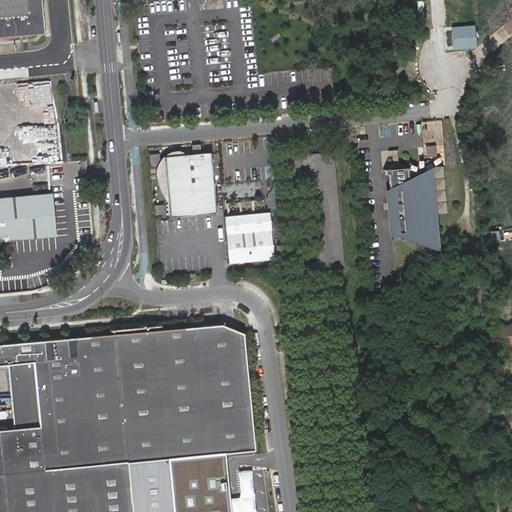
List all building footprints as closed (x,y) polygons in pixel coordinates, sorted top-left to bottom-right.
[(0,0),(0,25),(1,37),(41,33),(47,25),(44,0),(0,0)] [(222,0),(206,0),(208,9),(224,7),(222,0)] [(472,45),(471,30),(454,31),(455,46),(472,45)] [(163,156),(184,154),(181,151),(178,150),(173,150),(170,151),(164,154),(162,156),(158,160),(155,166),(155,169),(155,175),(158,188),(164,199),(168,204),(163,156)] [(211,152),(164,156),(170,217),(216,213),(211,152)] [(334,152),(284,156),(286,176),(310,172),(319,267),(343,265),(334,152)] [(405,245),(428,253),(436,255),(428,177),(421,181),(409,187),(408,175),(383,177),(384,182),(387,182),(392,241),(404,240),(405,245)] [(0,262),(22,260),(20,245),(13,245),(13,239),(57,234),(53,192),(0,197),(0,262)] [(270,227),(224,231),(227,262),(273,258),(270,227)] [(131,511),(127,461),(167,457),(224,452),(253,449),(242,333),(220,323),(0,343),(0,364),(6,364),(13,428),(0,429),(0,511),(131,511)] [(501,341),(511,341),(511,325),(502,325),(501,341)] [(230,511),(224,452),(167,457),(172,511),(230,511)] [(127,461),(131,511),(172,511),(167,457),(127,461)]
